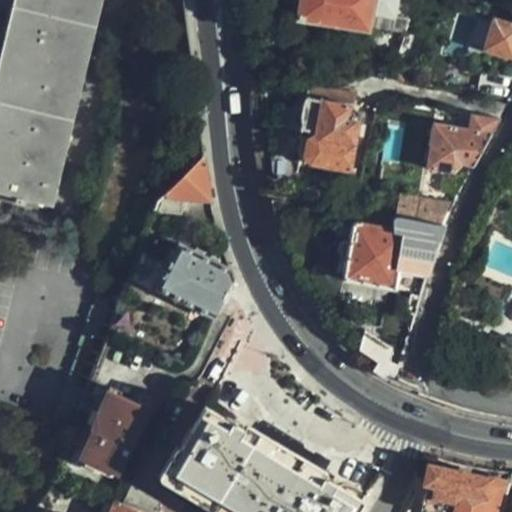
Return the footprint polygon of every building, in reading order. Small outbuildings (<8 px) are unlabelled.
[(102,0),(12,0),(0,49),(0,197),(12,200),(11,207),(23,210),(25,203),(49,210),(102,0)] [(392,18),(395,0),(300,0),(297,21),(370,32),(373,15),(392,18)] [(466,56),(478,16),(459,11),(447,50),(466,56)] [(511,53),(511,24),(495,21),(486,51),(511,56),(511,53)] [(350,169),(359,119),(349,117),(350,105),(305,97),(304,103),(302,104),(299,111),(299,118),(301,125),(299,139),(309,141),(307,155),(314,162),(350,169)] [(462,165),(473,167),(491,134),(434,125),(425,170),(452,175),(462,165)] [(206,183),(202,157),(157,201),(152,214),(184,216),(185,200),(209,201),(206,183)] [(389,215),(398,217),(425,222),(439,225),(451,203),(393,193),(389,215)] [(317,202),(298,198),(296,211),(315,215),(317,202)] [(400,271),(428,277),(443,226),(439,225),(425,222),(398,217),(394,231),(354,224),(350,245),(347,260),(343,279),(396,290),(400,271)] [(230,272),(229,270),(180,244),(155,288),(211,318),(232,276),(230,272)] [(347,260),(350,245),(344,244),(339,247),(337,254),(341,259),(347,260)] [(56,416),(76,423),(107,337),(127,283),(107,276),(56,416)] [(397,378),(401,365),(387,360),(391,347),(362,338),(356,358),(379,365),(377,372),(392,377),(394,377),(395,377),(397,378)] [(118,475),(149,411),(109,391),(98,412),(100,413),(92,430),(94,431),(82,457),(118,475)] [(227,511),(355,511),(363,501),(204,409),(165,476),(227,511)] [(503,511),(511,482),(431,466),(424,511),(503,511)] [(138,511),(115,501),(110,511),(138,511)]
